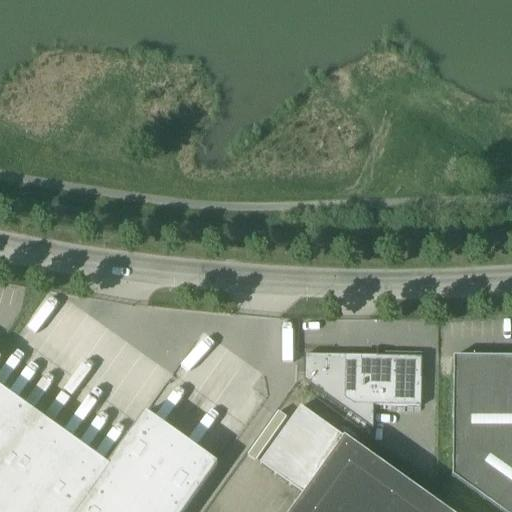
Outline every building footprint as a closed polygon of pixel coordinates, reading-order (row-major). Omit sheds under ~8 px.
[(40,332),(60,302),(50,296),(31,327),(40,332)] [(304,357),(304,382),(373,431),(374,408),(375,408),(421,408),(421,382),(421,380),(422,359),(385,358),(378,358),(376,358),(345,357),(304,357)] [(511,511),(511,359),(454,358),(451,478),(499,511),(511,511)] [(0,511),(184,511),(217,466),(145,415),(108,467),(0,390),(0,511)] [(445,511),(345,440),(301,408),(260,465),(290,486),(304,496),(293,511),(445,511)]
